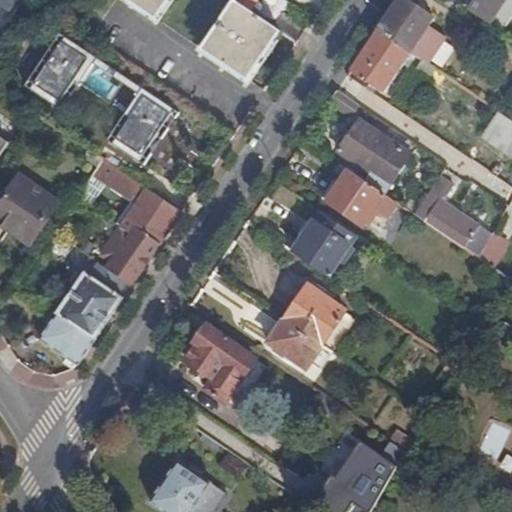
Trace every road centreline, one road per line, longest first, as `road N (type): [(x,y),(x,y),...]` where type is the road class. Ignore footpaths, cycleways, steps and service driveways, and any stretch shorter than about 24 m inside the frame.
road 1 (residential): [(50,463),(364,0)]
road 2 (unknown): [(130,344),(311,468)]
